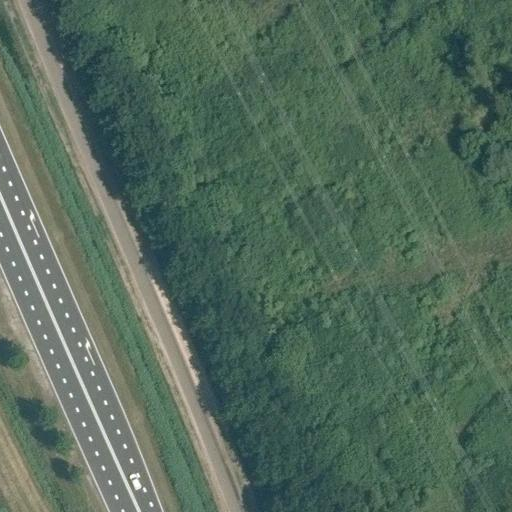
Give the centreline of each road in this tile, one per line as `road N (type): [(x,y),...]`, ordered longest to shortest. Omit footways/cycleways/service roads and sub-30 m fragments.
road 1 (unclassified): [(233,511),(27,0)]
road 2 (trunk): [(135,511),(0,201)]
